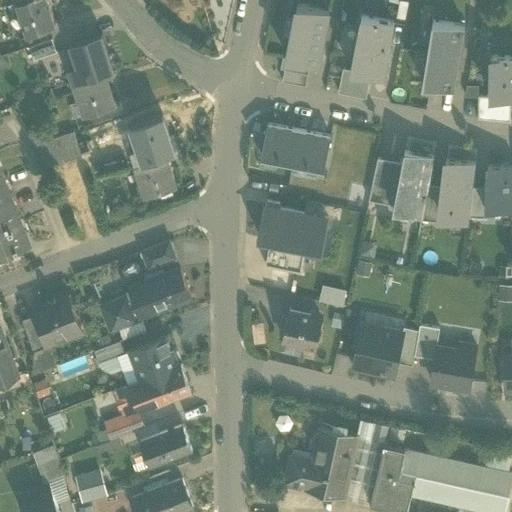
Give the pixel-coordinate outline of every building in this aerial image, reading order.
[(46,0),(16,0),(13,1),(24,33),(54,23),(46,0)] [(394,15),(405,17),(407,0),(385,0),(384,6),(395,8),(394,15)] [(17,36),(24,33),(13,1),(0,5),(0,7),(9,36),(17,33),(17,36)] [(288,73),(311,78),(313,67),(322,69),(333,16),(297,8),(283,72),(288,73)] [(393,22),(362,15),(351,70),(351,71),(370,74),(382,77),(393,22)] [(464,26),(433,21),(423,77),(423,79),(423,84),(424,84),(424,79),(425,79),(425,84),(454,89),(464,26)] [(0,54),(21,47),(17,36),(17,33),(9,36),(0,38),(0,54)] [(101,34),(71,44),(78,66),(69,69),(74,82),(104,72),(112,69),(101,34)] [(52,37),(29,45),(34,59),(57,51),(52,37)] [(511,56),(491,56),(490,96),(511,96),(511,56)] [(370,74),(351,71),(351,70),(343,68),(338,92),(366,98),(370,74)] [(104,72),(74,82),(84,115),(114,105),(104,72)] [(286,84),(308,89),(311,78),(288,73),(286,84)] [(511,96),(490,96),(478,96),(478,119),(510,122),(511,96)] [(162,115),(132,125),(139,147),(131,150),(135,163),(165,153),(173,150),(162,115)] [(299,130),(267,124),(261,155),(293,161),(299,130)] [(330,136),(299,130),(293,161),(324,167),(330,136)] [(74,131),(61,135),(69,159),(81,155),(74,131)] [(61,135),(48,139),(57,163),(69,159),(61,135)] [(48,139),(32,144),(45,167),(57,163),(48,139)] [(434,157),(404,151),(402,163),(394,205),(393,210),(422,215),(434,157)] [(165,153),(135,163),(145,195),(176,185),(165,153)] [(476,161),(444,156),(436,212),(468,218),(476,161)] [(402,163),(377,158),(369,200),(394,205),(402,163)] [(511,163),(488,160),(484,204),(511,206),(511,163)] [(0,176),(0,175),(0,201),(9,198),(0,176)] [(9,198),(0,201),(0,227),(18,220),(9,198)] [(306,245),(322,248),(328,217),(266,204),(260,236),(270,238),(306,245)] [(18,220),(0,227),(0,255),(20,247),(28,244),(18,220)] [(306,245),(270,238),(264,263),(301,271),(306,245)] [(170,239),(141,250),(148,269),(177,258),(170,239)] [(20,247),(0,255),(0,271),(26,262),(20,247)] [(181,268),(128,288),(130,291),(126,293),(126,294),(100,304),(110,331),(119,327),(123,338),(146,330),(140,315),(191,296),(181,268)] [(340,303),(344,287),(320,282),(317,297),(340,303)] [(67,295),(43,304),(46,310),(31,316),(44,347),(56,342),(54,336),(80,325),(67,295)] [(322,318),(290,311),(284,340),(315,347),(322,318)] [(403,331),(362,322),(352,367),(394,376),(403,331)] [(0,335),(0,382),(16,377),(0,335)] [(166,335),(130,349),(141,379),(178,365),(166,335)] [(119,340),(94,350),(98,362),(123,352),(119,340)] [(437,346),(431,380),(470,387),(476,353),(437,346)] [(141,379),(129,384),(139,411),(192,391),(181,364),(141,379)] [(116,418),(105,422),(111,438),(122,434),(116,418)] [(360,418),(356,436),(350,461),(355,462),(351,478),(346,477),(342,497),(356,501),(374,422),(360,418)] [(155,422),(136,430),(140,441),(159,433),(155,422)] [(388,425),(374,422),(356,501),(369,505),(383,445),(388,425)] [(159,433),(140,441),(149,465),(192,449),(183,424),(159,433)] [(356,436),(318,427),(309,468),(288,463),(284,483),(304,487),(304,489),(342,497),(346,477),(351,478),(355,462),(350,461),(356,436)] [(404,450),(383,445),(369,505),(399,511),(406,511),(409,504),(413,505),(415,495),(411,494),(413,482),(398,477),(404,450)] [(508,473),(511,454),(489,449),(485,467),(508,473)] [(411,494),(415,495),(495,511),(504,511),(509,492),(511,478),(511,473),(508,473),(485,467),(404,450),(398,477),(413,482),(411,494)] [(75,459),(62,463),(64,471),(77,467),(75,459)] [(98,466),(72,473),(80,500),(106,492),(98,466)] [(182,479),(131,498),(135,511),(174,511),(191,506),(182,479)] [(59,511),(49,484),(19,496),(24,511),(59,511)] [(91,511),(92,503),(76,503),(76,511),(91,511)]
